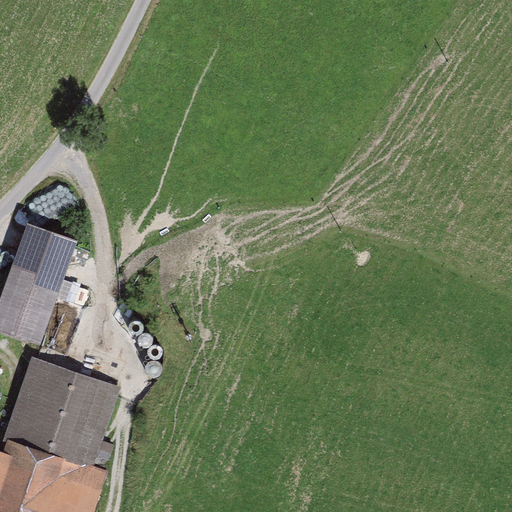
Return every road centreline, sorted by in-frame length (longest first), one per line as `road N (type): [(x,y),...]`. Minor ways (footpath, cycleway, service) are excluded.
road 1 (track): [(64,135),(85,197),(98,330),(121,382),(111,511)]
road 2 (unclassified): [(143,0),(85,108),(0,209)]
